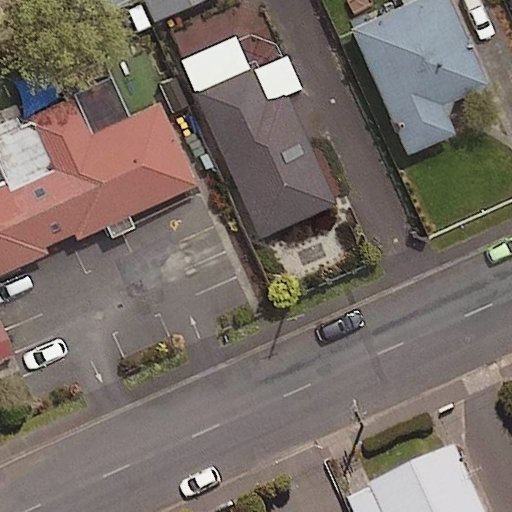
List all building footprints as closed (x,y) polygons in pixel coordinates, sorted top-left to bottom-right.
[(138,0),(146,16),(182,0),(138,0)] [(443,109),(488,88),(448,0),(428,0),(353,34),(409,159),(456,138),(443,109)] [(339,209),(289,97),(268,106),(253,73),(196,98),(261,244),(339,209)] [(198,189),(160,107),(93,137),(76,98),(20,123),(40,168),(0,186),(0,279),(49,258),(46,251),(74,238),(77,243),(198,189)] [(488,511),(462,452),(377,491),(386,511),(488,511)]
